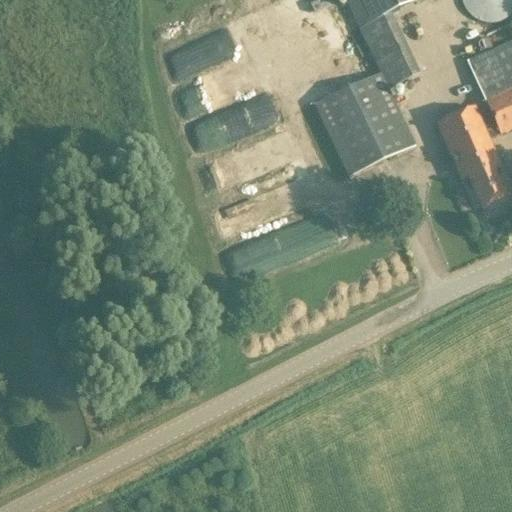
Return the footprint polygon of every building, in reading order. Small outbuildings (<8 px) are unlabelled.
[(344,0),(380,76),(313,108),(347,182),(415,150),(388,93),(418,79),(391,19),(427,0),(344,0)] [(511,0),(460,0),(461,1),(461,3),(461,5),(462,7),(463,9),(464,11),(465,13),(466,15),(468,17),(469,19),(471,20),(473,21),(475,23),(477,24),(479,25),(481,25),(483,26),(486,26),(488,26),(490,26),(492,26),(495,26),(497,25),(499,25),(501,24),(503,23),(505,21),(507,20),(509,19),(510,17),(511,15),(511,14),(511,0)] [(511,43),(465,65),(498,140),(511,133),(511,43)] [(201,44),(168,59),(178,82),(212,67),(201,44)] [(511,198),(474,112),(436,129),(460,184),(465,181),(479,213),(511,198)] [(192,124),(195,147),(221,144),(220,133),(213,133),(212,122),(192,124)] [(236,278),(310,252),(301,226),(226,252),(236,278)]
